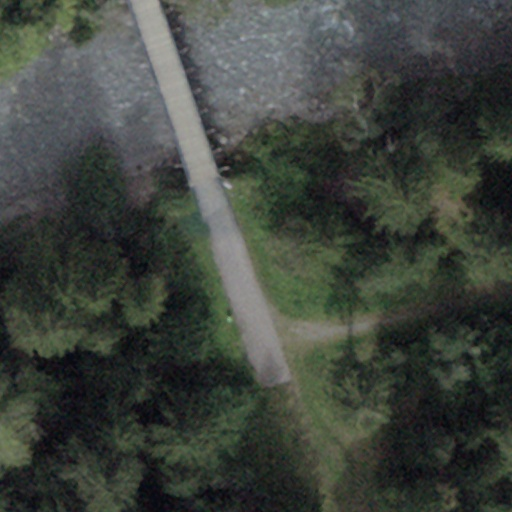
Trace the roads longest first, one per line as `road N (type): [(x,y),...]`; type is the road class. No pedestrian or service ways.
road 1 (track): [(146,0),(260,335)]
road 2 (track): [(260,335),(445,309),(511,282)]
